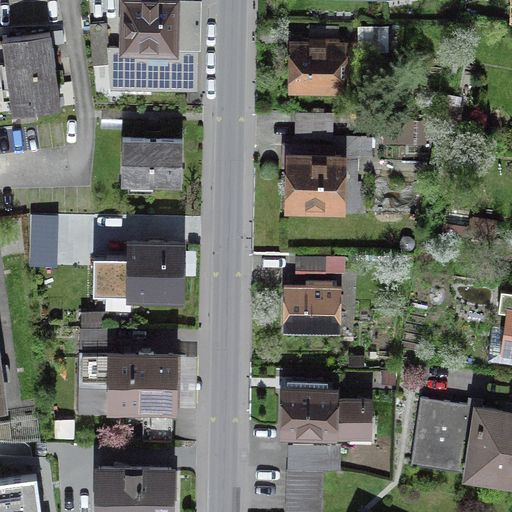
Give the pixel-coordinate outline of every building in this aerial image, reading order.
[(203,0),(121,0),(121,45),(110,46),(117,89),(192,89),(192,44),(204,44),(203,0)] [(106,23),(90,24),(92,53),(108,52),(106,23)] [(386,27),(366,27),(366,49),(386,49),(386,27)] [(49,32),(3,38),(13,113),(60,106),(49,32)] [(311,46),(295,45),(294,86),(340,87),(341,46),(339,46),(339,39),(311,38),(311,46)] [(332,111),(297,111),(296,138),(332,138),(332,136),(332,111)] [(331,159),(292,158),(291,203),(339,204),(338,210),(356,211),(357,136),(332,136),(332,138),(331,159)] [(182,148),(117,147),(117,189),(182,190),(182,148)] [(495,220),(473,217),(472,226),(444,223),(443,229),(493,236),(495,220)] [(111,219),(75,219),(75,236),(111,237),(111,219)] [(177,239),(126,238),(125,291),(176,292),(177,239)] [(326,255),(296,254),(295,269),(326,270),(326,255)] [(340,290),(284,288),(283,334),(340,335),(340,290)] [(511,319),(502,318),(496,353),(511,355),(511,319)] [(171,359),(100,356),(98,411),(169,413),(170,385),(171,359)] [(399,367),(342,365),(341,380),(398,383),(399,367)] [(341,383),(280,379),(277,431),(370,436),(372,399),(340,398),(341,383)] [(511,410),(423,397),(413,466),(511,481),(511,410)] [(339,444),(293,443),(292,467),(322,468),(339,469),(339,444)] [(36,511),(38,458),(0,457),(0,511),(36,511)] [(292,467),(289,467),(288,511),(321,511),(322,468),(292,467)] [(166,511),(168,474),(88,471),(86,511),(166,511)]
